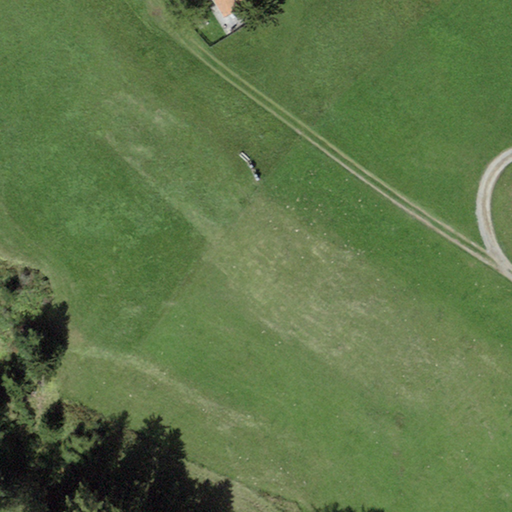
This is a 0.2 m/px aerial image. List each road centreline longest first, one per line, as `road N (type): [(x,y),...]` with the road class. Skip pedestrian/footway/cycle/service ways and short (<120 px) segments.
road 1 (track): [(511,276),(285,119),(179,35),(151,0)]
road 2 (track): [(511,160),(488,175),(481,209),(503,269)]
